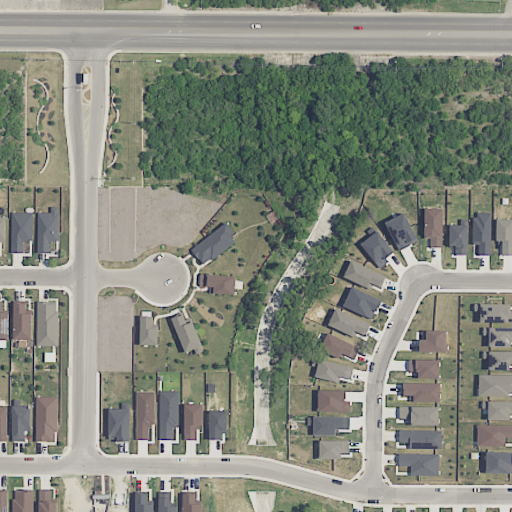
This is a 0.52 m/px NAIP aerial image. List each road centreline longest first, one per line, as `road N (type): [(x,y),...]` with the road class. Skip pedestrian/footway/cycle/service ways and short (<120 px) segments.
road 1 (residential): [(0,464),(252,464),(373,496),(511,494)]
road 2 (secondary): [(511,36),(0,31)]
road 3 (residential): [(83,464),(86,33)]
road 4 (residential): [(373,496),(374,378),(418,280)]
road 5 (residential): [(161,279),(0,276)]
